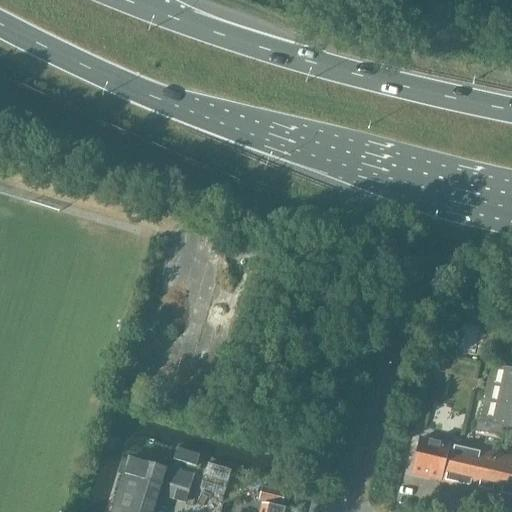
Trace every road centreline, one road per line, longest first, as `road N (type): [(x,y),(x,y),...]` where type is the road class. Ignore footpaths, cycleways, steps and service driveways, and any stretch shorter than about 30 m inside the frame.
road 1 (trunk): [(0,24),(173,107),(511,201)]
road 2 (trunk): [(511,108),(337,70),(126,0)]
